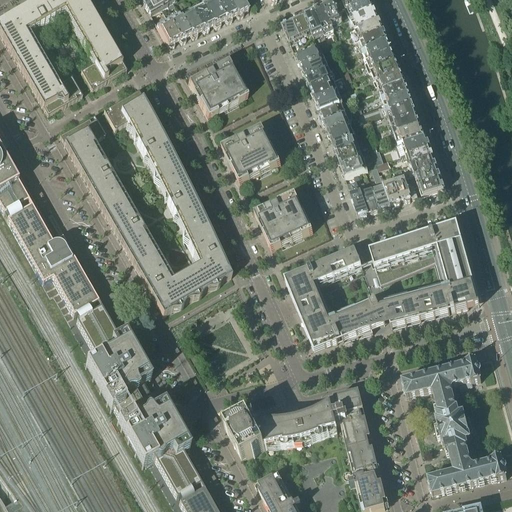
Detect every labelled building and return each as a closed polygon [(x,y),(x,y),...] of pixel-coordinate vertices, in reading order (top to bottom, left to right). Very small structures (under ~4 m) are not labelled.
[(81,101),(78,94),(70,82),(57,90),(60,95),(58,96),(56,93),(22,34),(17,26),(19,25),(26,36),(62,14),(56,4),(58,3),(63,11),(96,69),(99,73),(97,74),(94,68),(80,76),(87,89),(91,95),(104,88),(111,83),(125,75),(126,75),(104,37),(82,0),(43,0),(35,5),(31,7),(14,17),(12,18),(10,19),(0,24),(0,39),(47,121),(61,112),(68,108),(81,101)] [(138,0),(144,9),(160,0),(138,0)] [(160,0),(144,9),(150,19),(167,10),(172,7),(176,5),(174,1),(172,2),(172,0),(160,0)] [(218,2),(213,5),(214,7),(215,7),(214,8),(224,25),(224,26),(224,25),(227,27),(231,25),(231,22),(232,22),(235,20),(226,3),(226,2),(224,0),(217,0),(218,2)] [(230,0),(226,2),(226,3),(235,20),(236,20),(238,22),(243,19),(243,17),(243,16),(243,17),(247,14),(239,0),(230,0)] [(345,0),(333,6),(338,16),(349,11),(368,3),(367,0),(345,0)] [(208,10),(203,13),(212,30),(213,31),(215,32),(216,32),(220,30),(220,27),(224,25),(214,8),(215,7),(214,7),(213,5),(211,2),(206,5),(208,10)] [(341,22),(343,26),(348,24),(373,13),(371,10),(372,7),(371,4),(368,3),(349,11),(351,17),(341,22)] [(332,29),(333,31),(337,29),(343,27),(343,26),(341,22),(338,16),(333,6),(330,7),(324,10),(323,10),(331,30),(332,29)] [(200,7),(189,13),(192,18),(191,18),(201,35),(202,36),(202,35),(204,37),(205,37),(207,35),(208,35),(208,32),(212,30),(203,13),(200,7)] [(323,36),(333,31),(332,29),(331,30),(323,10),(320,12),(314,15),(323,36)] [(184,17),(179,20),(181,23),(180,24),(189,40),(190,40),(190,41),(193,42),(196,40),(197,40),(197,37),(201,35),(191,18),(192,18),(189,13),(183,16),(184,17)] [(373,13),(348,24),(351,30),(353,29),(354,32),(352,33),(353,34),(353,35),(358,33),(378,24),(376,20),(377,18),(377,17),(376,14),(375,14),(373,13)] [(303,19),(314,43),(324,38),(323,36),(314,15),(314,14),(310,16),(304,19),(303,19)] [(168,22),(166,23),(169,27),(178,45),(179,45),(181,47),(185,45),(185,42),(186,42),(189,40),(180,24),(181,23),(179,20),(177,17),(172,20),(171,19),(168,21),(168,22)] [(303,19),(292,24),(302,44),(304,50),(308,45),(314,43),(303,19)] [(169,27),(166,23),(155,29),(167,51),(167,50),(170,52),(174,50),(174,47),(178,45),(169,27)] [(302,44),(292,24),(282,29),(291,49),(297,46),(299,52),(304,50),(302,44)] [(353,35),(353,34),(350,36),(355,46),(358,45),(359,45),(383,34),(381,30),(382,28),(380,24),(380,25),(378,24),(358,33),(353,35)] [(383,34),(359,45),(361,51),(359,52),(361,57),(363,56),(388,45),(386,41),(387,38),(385,35),(383,34)] [(388,45),(363,56),(367,65),(362,67),(362,69),(365,67),(392,56),(390,51),(391,49),(390,45),(390,46),(388,45)] [(329,49),(332,57),(337,55),(334,46),(329,49)] [(298,64),(301,71),(324,62),(325,62),(320,50),(317,51),(307,56),(296,61),(298,65),(298,64)] [(370,78),(372,77),(396,66),(395,62),(396,60),(394,56),(392,56),(365,67),(369,76),(370,78)] [(305,82),(306,83),(326,74),(323,68),(326,67),(324,62),(301,71),(301,72),(303,76),(303,77),(302,78),(304,81),(305,81),(306,82),(305,82)] [(232,74),(227,65),(210,74),(214,81),(212,82),(210,78),(205,80),(204,78),(187,87),(192,97),(196,95),(201,104),(198,106),(207,123),(216,118),(217,118),(215,114),(224,109),(226,112),(227,112),(225,108),(235,103),(237,107),(237,106),(247,101),(243,94),(238,85),(237,84),(234,86),(229,77),(232,75),(232,74)] [(336,67),(341,78),(345,76),(340,66),(336,67)] [(375,88),(377,87),(401,77),(401,76),(401,77),(399,73),(399,72),(400,70),(399,67),(397,66),(396,66),(372,77),(376,85),(374,86),(375,88)] [(310,93),(310,94),(333,84),(334,84),(332,78),(331,78),(328,73),(326,74),(306,83),(307,87),(308,88),(307,89),(308,92),(309,92),(310,93)] [(341,78),(345,87),(352,84),(348,75),(345,76),(341,78)] [(380,95),(381,97),(405,88),(405,87),(404,83),(405,81),(403,77),(401,77),(377,87),(380,95)] [(314,103),(315,104),(335,96),(333,91),(335,89),(333,84),(310,94),(312,98),(313,99),(312,100),(313,103),(314,103)] [(380,98),(384,108),(409,98),(410,96),(409,92),(407,91),(406,91),(405,88),(381,97),(380,98)] [(335,96),(315,104),(317,109),(318,111),(317,111),(318,114),(319,114),(319,116),(338,108),(340,108),(342,107),(340,100),(338,95),(335,96)] [(80,129),(73,133),(59,141),(104,219),(134,272),(162,320),(230,281),(227,272),(214,246),(199,213),(184,182),(170,155),(149,117),(138,96),(137,96),(123,104),(116,108),(104,115),(103,116),(104,117),(107,123),(114,135),(126,128),(127,130),(130,129),(140,148),(138,150),(142,159),(145,157),(148,162),(155,176),(152,178),(158,189),(161,188),(170,207),(168,209),(172,218),(175,217),(177,221),(183,232),(184,236),(182,237),(192,260),(195,258),(197,264),(199,269),(197,270),(193,272),(171,285),(169,286),(163,276),(166,275),(164,272),(153,254),(151,255),(140,237),(143,235),(138,226),(135,228),(133,225),(124,209),(127,207),(120,196),(118,198),(109,183),(107,179),(110,178),(104,169),(102,170),(98,163),(91,151),(94,150),(92,147),(104,141),(104,140),(104,139),(97,128),(93,121),(80,129)] [(350,98),(354,107),(359,104),(355,96),(350,98)] [(386,113),(388,118),(412,109),(414,108),(411,99),(409,100),(409,98),(384,108),(382,108),(384,114),(386,113)] [(357,106),(353,108),(357,118),(361,116),(357,106)] [(324,127),(346,119),(345,116),(341,117),(338,108),(319,116),(323,127),(324,127)] [(384,120),(388,131),(416,119),(417,117),(416,113),(416,114),(414,113),(414,112),(412,109),(388,118),(384,120)] [(326,132),(328,138),(348,130),(350,129),(346,119),(324,127),(326,132)] [(393,141),(395,140),(420,130),(421,128),(420,124),(418,123),(417,123),(416,119),(388,131),(391,141),(393,141)] [(365,139),(367,138),(374,135),(370,126),(361,129),(365,139)] [(332,149),(352,141),(355,140),(350,129),(348,130),(328,138),(332,149)] [(398,148),(402,147),(423,140),(425,138),(424,135),(422,134),(421,134),(420,130),(395,140),(398,148)] [(267,141),(267,140),(262,131),(245,139),(249,147),(247,148),(244,143),(240,146),(238,143),(222,151),(227,162),(230,160),(235,169),(231,171),(240,188),(250,184),(250,183),(248,180),(258,175),(260,178),(261,178),(259,174),(269,169),(271,173),(281,168),(277,161),(272,151),(269,152),(264,143),(267,141)] [(367,138),(371,149),(375,148),(378,146),(374,135),(367,138)] [(401,161),(402,160),(429,151),(430,149),(431,149),(429,146),(427,145),(426,141),(425,138),(423,140),(402,147),(402,148),(397,150),(401,161)] [(332,149),(337,160),(357,153),(359,152),(355,140),(352,141),(332,149)] [(0,213),(33,272),(42,288),(49,301),(52,299),(69,329),(90,367),(87,369),(84,370),(104,405),(109,414),(109,416),(113,414),(116,421),(119,425),(116,427),(141,472),(144,470),(148,469),(172,511),(212,511),(205,499),(203,495),(203,494),(202,492),(201,491),(200,489),(199,488),(199,487),(197,483),(184,460),(182,457),(188,454),(176,432),(166,414),(163,409),(157,412),(156,412),(153,406),(147,395),(143,388),(150,385),(147,381),(137,363),(133,355),(124,340),(118,343),(116,341),(104,318),(103,317),(101,313),(100,312),(99,310),(98,308),(97,307),(97,306),(94,301),(78,272),(72,262),(68,255),(61,243),(58,245),(12,163),(5,152),(5,151),(3,148),(0,142),(0,213)] [(407,164),(409,170),(433,162),(434,160),(433,156),(431,155),(429,151),(402,160),(404,165),(407,164)] [(337,160),(341,171),(361,164),(364,163),(359,152),(357,153),(337,160)] [(377,171),(378,173),(389,169),(387,165),(384,167),(379,155),(378,155),(378,156),(373,158),(377,171)] [(410,175),(412,181),(437,172),(438,170),(437,167),(434,166),(433,162),(409,170),(401,172),(401,174),(410,172),(411,174),(413,173),(413,174),(410,175)] [(361,164),(341,171),(343,177),(345,183),(354,180),(356,186),(348,189),(347,189),(350,197),(350,198),(357,220),(358,220),(358,222),(368,218),(360,196),(359,196),(357,191),(358,191),(354,179),(358,178),(365,175),(368,175),(364,163),(361,164)] [(379,191),(373,194),(379,214),(380,214),(387,212),(391,211),(390,209),(380,179),(378,175),(378,173),(377,171),(371,173),(377,190),(379,190),(379,191)] [(412,181),(409,181),(411,187),(413,191),(440,182),(441,181),(442,181),(440,177),(438,176),(437,172),(412,181)] [(360,185),(358,178),(354,179),(358,191),(357,191),(359,196),(360,196),(368,218),(370,218),(370,217),(372,217),(379,215),(379,214),(373,194),(367,196),(364,186),(359,187),(359,186),(360,185)] [(382,178),(380,179),(390,209),(394,208),(396,209),(400,208),(400,206),(394,187),(389,188),(388,187),(385,188),(382,178)] [(409,181),(404,183),(406,188),(411,203),(411,202),(414,203),(414,204),(446,193),(443,184),(441,185),(440,183),(440,182),(413,191),(411,187),(409,181)] [(393,185),(394,187),(400,206),(404,204),(407,206),(410,205),(410,204),(411,203),(406,188),(404,183),(399,185),(399,183),(393,185)] [(259,227),(263,226),(267,235),(264,237),(272,255),(272,254),(281,250),(282,250),(280,246),(290,242),(292,245),(293,245),(291,241),(301,237),(303,240),(313,235),(309,228),(305,219),(305,218),(301,220),(297,210),(300,208),(295,198),(278,206),(282,214),(280,214),(277,210),(273,212),(271,209),(255,217),(254,217),(259,227)] [(427,237),(370,255),(357,259),(355,255),(313,272),(313,273),(308,275),(308,274),(285,284),(295,309),(315,358),(338,348),(337,345),(342,343),(343,345),(390,333),(450,317),(449,316),(455,314),(455,316),(480,309),(457,227),(433,235),(433,236),(427,238),(427,237)] [(437,423),(436,423),(437,429),(437,430),(435,430),(434,432),(437,443),(439,444),(441,444),(443,450),(445,450),(446,456),(448,455),(450,460),(453,473),(454,476),(428,483),(429,489),(429,490),(429,493),(431,494),(432,500),(496,483),(497,484),(506,482),(506,481),(505,475),(506,472),(506,470),(503,468),(503,467),(501,461),(491,464),(492,465),(474,470),(471,468),(466,450),(467,450),(466,444),(470,443),(468,437),(473,436),(469,421),(465,422),(463,416),(459,417),(457,411),(456,412),(451,394),(453,391),(459,389),(460,393),(472,390),(471,387),(481,385),(479,378),(481,375),(480,373),(478,371),(477,371),(476,365),(475,364),(466,367),(466,368),(402,385),(404,391),(403,392),(403,395),(405,396),(406,402),(432,395),(433,399),(437,412),(438,416),(436,417),(437,423)] [(384,511),(383,506),(386,506),(382,487),(381,487),(380,487),(379,482),(379,481),(378,477),(377,476),(376,471),(377,471),(378,471),(373,452),(370,441),(359,396),(334,402),(335,405),(334,406),(331,408),(330,409),(329,409),(329,410),(326,411),(323,413),(319,415),(315,417),(311,419),(308,420),(304,421),(303,422),(302,422),(300,423),(296,424),(292,424),(292,425),(288,425),(284,426),(280,426),(276,426),(272,426),(268,426),(263,426),(261,426),(259,426),(258,425),(254,425),(250,424),(249,423),(248,421),(247,419),(241,422),(240,420),(236,425),(225,431),(237,455),(242,464),(244,467),(257,493),(259,496),(267,511),(384,511)]
